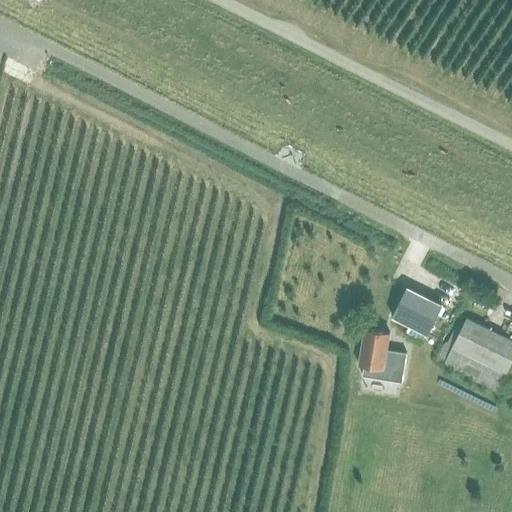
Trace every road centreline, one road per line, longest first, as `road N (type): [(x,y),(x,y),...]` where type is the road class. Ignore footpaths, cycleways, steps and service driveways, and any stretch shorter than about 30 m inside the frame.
road 1 (unclassified): [(511,282),(0,29)]
road 2 (unclassified): [(511,148),(212,0)]
